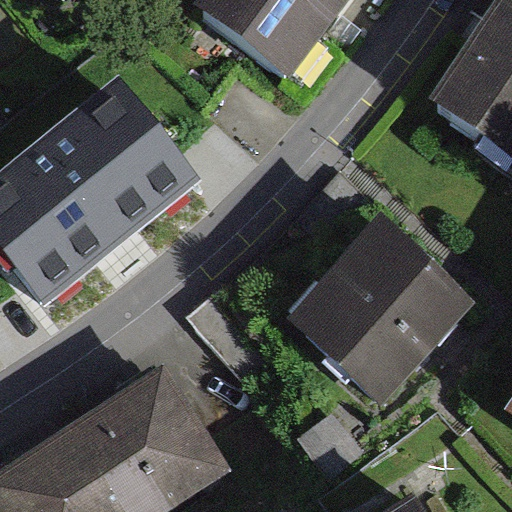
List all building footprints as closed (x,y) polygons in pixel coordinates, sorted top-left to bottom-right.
[(227,0),(213,21),(293,78),(348,0),(227,0)] [(511,23),(446,111),(511,160),(511,23)] [(0,205),(0,246),(41,300),(198,179),(137,100),(0,205)] [(476,312),(382,227),(288,331),(382,415),(476,312)] [(185,511),(244,474),(178,373),(0,488),(0,501),(7,511),(185,511)] [(439,511),(433,502),(417,511),(439,511)]
